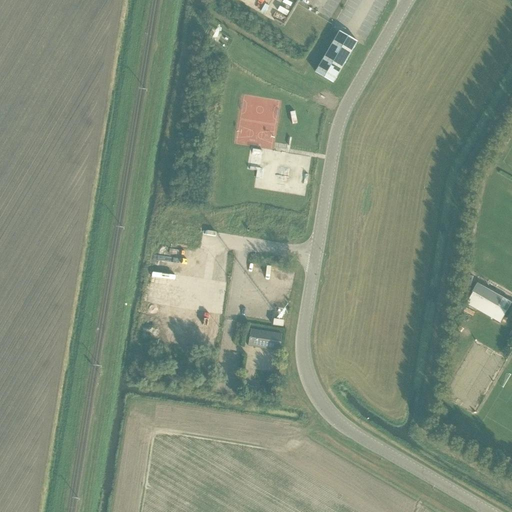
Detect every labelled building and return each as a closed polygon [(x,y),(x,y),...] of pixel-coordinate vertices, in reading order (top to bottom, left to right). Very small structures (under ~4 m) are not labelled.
[(334,83),(358,42),(341,32),(317,73),(334,83)] [(259,149),(259,160),(269,160),(269,148),(259,149)] [(284,173),(292,176),(295,168),(286,166),(284,173)] [(472,291),(507,311),(509,308),(511,302),(511,301),(493,291),(478,282),(472,291)] [(156,302),(167,302),(167,290),(156,290),(156,302)] [(170,292),(169,304),(179,304),(180,293),(170,292)] [(249,347),(280,351),(282,335),(251,330),(249,347)] [(236,351),(236,363),(245,363),(245,352),(236,351)]
